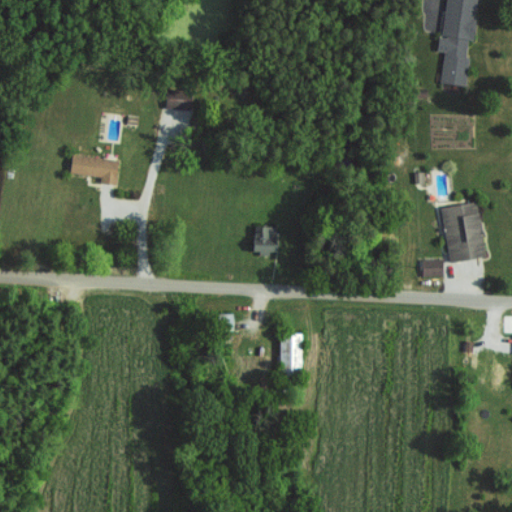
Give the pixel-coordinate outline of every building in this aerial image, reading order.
[(474,0),(442,0),(436,50),(442,51),(438,82),(462,85),(467,39),(470,40),(474,0)] [(163,108),(188,109),(189,90),(164,89),(163,108)] [(67,172),(98,176),(97,181),(113,184),(116,160),(70,153),(67,172)] [(438,207),(447,261),(483,256),(475,201),(438,207)] [(272,252),(273,226),(250,225),(250,252),(272,252)] [(419,259),(420,276),(440,275),(440,258),(419,259)] [(230,313),(215,313),(215,329),(231,329),(230,313)] [(299,334),(278,333),(277,373),(299,373),(299,334)]
